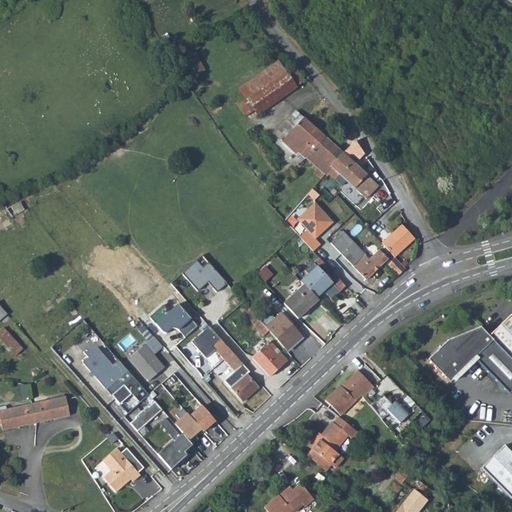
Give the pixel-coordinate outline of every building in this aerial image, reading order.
[(193,51),(200,46),(195,36),(188,42),(193,51)] [(204,71),(193,51),(188,42),(178,52),(193,77),(204,71)] [(304,81),(293,67),(285,73),(277,62),(239,89),(245,98),(257,115),(304,81)] [(245,98),(239,102),(246,113),(249,111),(253,117),(257,115),(245,98)] [(295,112),(284,124),(291,131),(303,118),(295,112)] [(301,155),(294,162),(298,166),(309,155),(325,138),(303,118),(291,131),(284,124),(278,130),(300,150),(298,152),(301,155)] [(338,139),(330,132),(325,138),(334,145),(338,139)] [(334,145),(325,138),(309,155),(316,161),(313,164),(325,174),(326,174),(343,153),(334,145)] [(377,184),(343,153),(326,174),(328,176),(329,174),(335,179),(339,175),(346,181),(365,198),(367,199),(379,185),(377,184)] [(346,181),(339,175),(335,179),(342,186),(346,181)] [(335,222),(315,202),(298,220),(317,239),(335,222)] [(393,257),(413,238),(401,225),(381,244),(393,257)] [(306,230),(299,237),(313,252),(321,245),(306,230)] [(388,259),(379,250),(368,259),(342,231),(330,243),(365,280),(388,259)] [(387,265),(397,275),(404,268),(394,258),(387,265)] [(196,261),(181,275),(197,292),(206,283),(216,293),(227,284),(207,263),(201,268),(196,261)] [(303,286),(284,304),(297,319),(325,293),(331,300),(340,292),(314,264),(305,271),(309,275),(300,282),(303,286)] [(264,267),(256,274),(265,283),(273,276),(264,267)] [(171,302),(179,294),(170,285),(162,293),(171,302)] [(263,336),(268,331),(261,323),(254,315),(249,309),(244,304),(238,309),(252,323),(263,336)] [(258,311),(253,305),(249,309),(254,315),(258,311)] [(175,306),(154,324),(163,335),(171,329),(177,331),(184,338),(196,327),(175,306)] [(268,331),(286,351),(293,345),(300,335),(281,313),(274,319),(270,315),(261,323),(268,331)] [(511,317),(510,315),(489,336),(511,360),(511,317)] [(242,401),(258,388),(245,375),(248,372),(246,369),(237,359),(227,347),(215,334),(208,327),(191,343),(205,359),(214,350),(234,372),(224,381),(242,401)] [(511,360),(489,336),(480,327),(447,341),(427,360),(449,382),(474,359),(509,394),(511,391),(511,360)] [(23,352),(6,330),(0,334),(0,337),(16,358),(23,352)] [(300,335),(293,345),(302,337),(300,335)] [(154,338),(128,359),(147,382),(164,369),(154,356),(162,349),(154,338)] [(276,349),(269,341),(251,358),(269,377),(287,361),(280,353),(276,349)] [(83,364),(126,414),(148,395),(119,361),(112,366),(97,348),(83,353),(87,359),(83,364)] [(374,389),(358,372),(347,381),(345,380),(325,400),(339,415),(345,410),(347,412),(349,410),(347,408),(354,401),(360,395),(363,399),(374,389)] [(0,406),(0,423),(3,423),(4,430),(70,419),(66,399),(1,410),(0,406)] [(400,399),(389,409),(403,424),(397,428),(403,436),(426,414),(418,406),(412,411),(400,399)] [(130,423),(138,431),(160,411),(154,404),(149,408),(147,407),(135,417),(136,419),(130,423)] [(201,407),(189,417),(201,431),(203,433),(215,422),(201,407)] [(174,425),(182,435),(188,442),(201,431),(189,417),(187,414),(174,425)] [(355,441),(360,434),(337,416),(332,423),(330,422),(319,436),(320,437),(310,450),(329,464),(334,468),(343,457),(333,450),(346,434),(355,441)] [(306,447),(310,450),(320,437),(319,436),(316,434),(306,447)] [(172,441),(158,455),(171,471),(187,456),(184,453),(192,446),(188,442),(182,435),(173,442),(172,441)] [(384,439),(377,447),(387,454),(394,447),(384,439)] [(481,468),(511,499),(511,453),(504,445),(481,468)] [(141,476),(117,449),(102,461),(109,473),(103,478),(116,494),(141,476)] [(310,450),(306,456),(324,470),(329,464),(310,450)] [(408,473),(401,468),(394,476),(402,481),(408,473)] [(314,500),(301,484),(293,491),(288,495),(285,492),(279,497),(277,494),(262,508),(266,511),(292,511),(301,504),(304,507),(305,508),(314,500)] [(415,489),(396,511),(420,511),(430,499),(415,489)]
